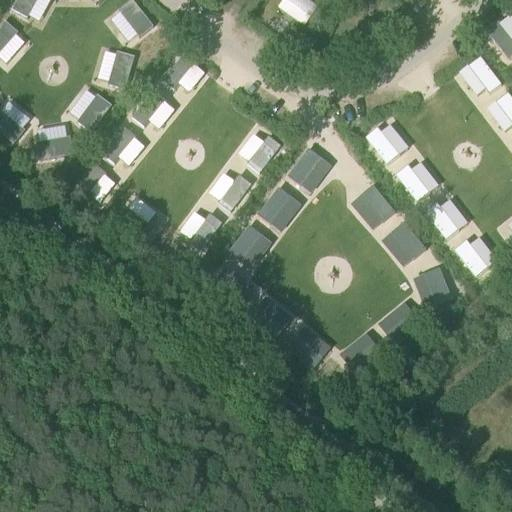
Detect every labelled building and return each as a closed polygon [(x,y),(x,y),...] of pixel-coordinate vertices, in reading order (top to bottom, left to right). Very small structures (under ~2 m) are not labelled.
[(54,0),(66,9),(72,0),(54,0)] [(304,0),(276,0),(272,6),(301,28),(316,9),(304,0)] [(36,42),(47,26),(11,2),(0,19),(36,42)] [(151,56),(167,32),(130,7),(113,31),(151,56)] [(511,16),(487,40),(510,64),(511,62),(511,16)] [(0,30),(0,42),(19,59),(28,48),(3,27),(0,30)] [(88,68),(113,87),(122,76),(128,80),(137,69),(106,45),(88,68)] [(7,46),(2,51),(0,49),(0,79),(20,60),(7,46)] [(493,74),(484,59),(444,83),(453,98),(493,74)] [(175,111),(196,92),(173,67),(152,87),(175,111)] [(98,122),(109,110),(78,81),(67,94),(98,122)] [(17,106),(0,136),(0,138),(19,149),(37,117),(17,106)] [(150,142),(167,122),(157,114),(140,134),(150,142)] [(226,145),(262,174),(283,148),(248,119),(226,145)] [(412,128),(378,154),(388,166),(422,139),(412,128)] [(111,143),(102,156),(131,177),(140,164),(111,143)] [(302,156),(267,195),(297,221),(331,182),(302,156)] [(416,208),(449,182),(432,161),(399,187),(416,208)] [(75,187),(103,213),(120,195),(91,169),(75,187)] [(213,206),(207,214),(220,224),(243,195),(208,169),(192,190),(213,206)] [(371,187),(340,207),(355,230),(386,209),(371,187)] [(445,245),(474,221),(455,198),(433,216),(441,226),(434,231),(445,245)] [(157,204),(131,235),(146,247),(172,217),(157,204)] [(259,262),(288,228),(264,207),(235,240),(259,262)] [(189,227),(174,243),(192,260),(208,244),(189,227)] [(405,227),(368,247),(382,273),(405,261),(398,249),(412,241),(405,227)] [(495,264),(506,257),(493,235),(470,249),(478,263),(490,255),(495,264)] [(399,286),(409,299),(419,292),(427,303),(450,286),(432,262),(399,286)] [(391,342),(414,322),(390,294),(376,306),(383,313),(373,322),(391,342)] [(265,337),(282,315),(259,298),(242,319),(265,337)] [(303,367),(331,336),(314,320),(286,351),(303,367)] [(346,340),(319,366),(338,386),(365,360),(346,340)]
